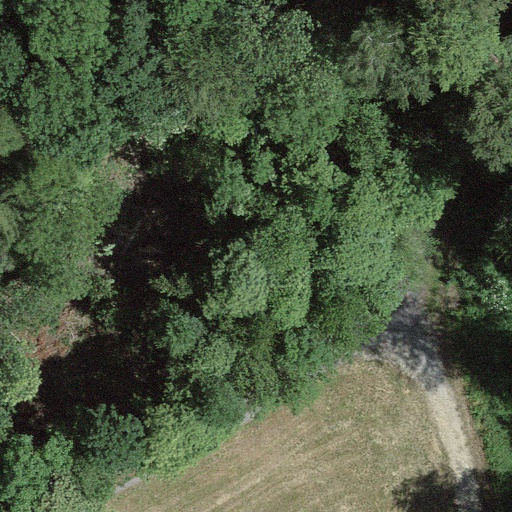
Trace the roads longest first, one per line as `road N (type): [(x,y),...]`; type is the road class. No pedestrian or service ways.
road 1 (track): [(52,511),(305,373),(403,309)]
road 2 (track): [(403,309),(498,0)]
road 3 (track): [(464,511),(450,416),(403,309)]
